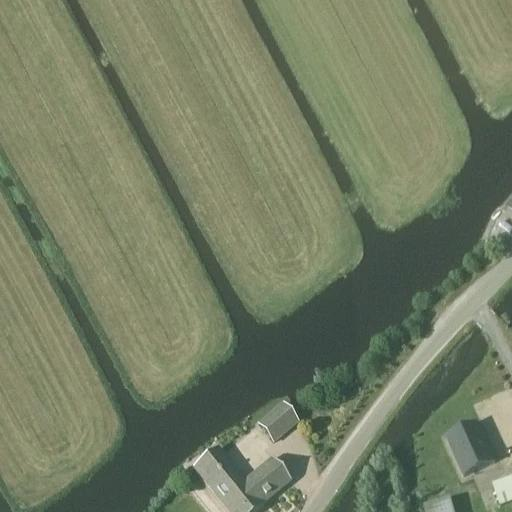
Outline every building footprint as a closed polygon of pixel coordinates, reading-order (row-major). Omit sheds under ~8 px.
[(273,445),(297,426),(282,407),(258,427),(273,445)] [(447,438),(464,477),(496,463),(478,424),(447,438)] [(264,505),(290,484),(271,461),(243,484),(217,451),(192,471),(225,511),(256,511),(264,506),(264,505)] [(511,502),(511,479),(492,486),(500,507),(511,502)] [(455,511),(451,497),(425,505),(426,511),(455,511)]
